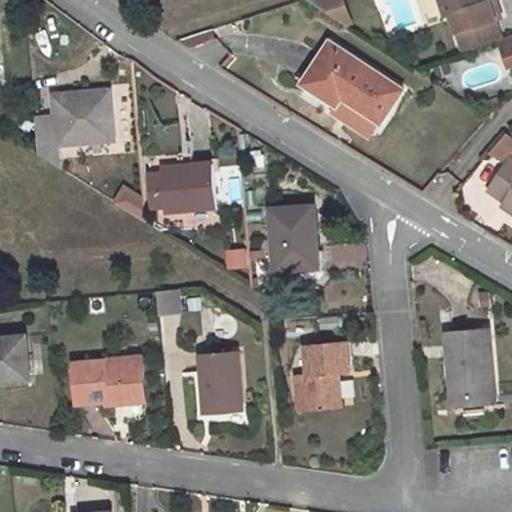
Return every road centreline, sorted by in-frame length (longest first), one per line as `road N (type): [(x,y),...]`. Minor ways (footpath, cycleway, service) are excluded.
road 1 (residential): [(0,444),(404,501)]
road 2 (residential): [(396,203),(86,0)]
road 3 (residential): [(404,501),(380,244),(396,203)]
road 4 (residential): [(511,273),(396,203)]
